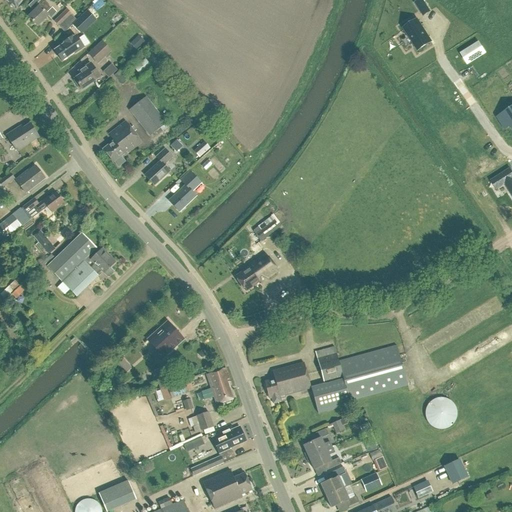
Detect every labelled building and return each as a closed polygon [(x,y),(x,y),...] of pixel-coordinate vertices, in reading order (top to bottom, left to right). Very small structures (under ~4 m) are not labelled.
[(33,12),(27,18),(37,28),(48,17),(50,19),(56,13),(43,0),(35,0),(28,7),(33,12)] [(425,4),(418,8),(420,12),(422,15),(429,11),(427,8),(425,4)] [(67,9),(54,22),(63,31),(64,32),(72,25),(77,21),(76,20),(72,16),(72,15),(67,9)] [(76,20),(77,21),(72,25),(80,33),(94,19),(86,11),(76,20)] [(132,19),(124,23),(127,29),(135,24),(132,19)] [(417,20),(404,29),(418,51),(432,42),(417,20)] [(63,44),(54,51),(61,61),(74,53),(74,54),(83,48),(76,39),(75,36),(72,38),(72,37),(63,44)] [(130,44),(136,50),(144,42),(139,36),(130,44)] [(98,65),(112,52),(102,41),(88,55),(98,65)] [(479,42),(464,52),(471,63),(486,54),(479,42)] [(140,76),(151,66),(146,59),(134,69),(140,76)] [(81,90),(94,81),(92,79),(98,76),(89,63),(77,71),(80,75),(74,79),(78,84),(76,85),(79,89),(80,88),(81,90)] [(125,87),(132,80),(116,63),(109,71),(125,87)] [(172,126),(153,97),(135,108),(154,138),(172,126)] [(511,109),(503,115),(511,128),(511,109)] [(124,157),(141,144),(125,122),(107,136),(112,142),(102,150),(112,163),(114,162),(118,167),(124,162),(120,157),(123,155),(124,157)] [(40,138),(30,123),(23,128),(22,125),(6,136),(17,153),(40,138)] [(176,141),(170,146),(176,153),(182,147),(176,141)] [(153,186),(169,172),(163,165),(172,158),(164,149),(155,157),(160,162),(144,176),(153,186)] [(44,178),(36,167),(28,173),(26,171),(15,180),(25,193),(44,178)] [(499,176),(493,180),(499,189),(505,185),(511,195),(511,172),(510,169),(508,170),(506,171),(499,176)] [(0,183),(3,188),(15,179),(11,173),(0,181),(0,183)] [(185,207),(196,198),(191,192),(200,184),(190,173),(181,181),(185,186),(169,201),(179,212),(184,207),(185,207)] [(20,188),(13,191),(17,199),(23,196),(20,188)] [(22,208),(27,214),(31,220),(40,213),(39,211),(46,206),(51,213),(64,203),(56,192),(49,198),(48,197),(40,203),(35,198),(22,208)] [(0,238),(2,241),(21,226),(12,215),(0,224),(0,238)] [(260,240),(280,223),(273,215),(253,231),(260,240)] [(40,231),(33,236),(38,243),(45,250),(48,254),(54,249),(45,237),(40,231)] [(91,259),(88,256),(96,248),(82,233),(48,267),(77,297),(99,276),(97,275),(102,270),(107,276),(110,276),(113,273),(113,271),(110,267),(116,262),(102,248),(91,259)] [(259,283),(276,271),(263,253),(247,264),(249,267),(235,277),(240,285),(239,285),(242,290),(244,289),(245,292),(258,282),(259,283)] [(7,298),(19,285),(15,281),(2,294),(7,298)] [(20,286),(9,296),(14,301),(23,293),(21,292),(24,290),(20,286)] [(158,362),(184,339),(168,321),(148,339),(157,350),(152,354),(158,362)] [(311,389),(318,416),(351,407),(352,409),(361,407),(359,400),(407,387),(396,347),(338,363),(334,348),(314,353),(323,385),(311,389)] [(126,363),(121,357),(116,361),(121,367),(126,363)] [(160,388),(176,383),(170,365),(155,370),(160,388)] [(285,397),(311,390),(304,365),(272,374),(274,380),(265,383),(269,400),(271,399),(272,405),(286,402),(285,397)] [(215,403),(232,398),(227,382),(230,381),(226,367),(206,373),(211,389),(202,392),(204,401),(213,398),(215,403)] [(172,400),(189,394),(185,382),(168,388),(172,400)] [(162,401),(168,399),(166,390),(160,391),(162,401)] [(186,412),(194,409),(191,399),(183,402),(186,412)] [(425,412),(424,415),(424,417),(425,419),(425,421),(426,423),(428,425),(429,427),(431,428),(433,429),(435,430),(437,431),(439,431),(441,431),(443,431),(446,430),(448,429),(449,428),(451,426),(453,425),(454,423),(455,421),(455,419),(456,417),(456,414),(456,412),(455,410),(454,408),(453,406),(452,404),(450,403),(448,402),(446,401),(444,400),(442,399),(440,399),(438,399),(436,400),(434,401),(432,402),(430,403),(428,405),(427,406),(426,408),(425,410),(425,412)] [(214,428),(209,412),(188,419),(191,427),(199,425),(201,432),(214,428)] [(344,431),(342,426),(340,421),(332,424),(336,434),(344,431)] [(243,441),(237,427),(226,432),(226,431),(210,438),(219,457),(230,452),(228,448),(243,441)] [(326,449),(332,447),(329,442),(324,444),(321,438),(328,435),(325,429),(309,436),(312,443),(305,446),(310,458),(326,450),(326,449)] [(372,437),(364,440),(368,451),(376,448),(372,437)] [(191,442),(184,445),(186,451),(194,448),(191,442)] [(326,450),(310,458),(315,470),(323,466),(326,471),(341,464),(339,458),(331,461),(328,455),(334,453),(332,447),(326,449),(326,450)] [(369,455),(372,462),(382,458),(379,450),(369,455)] [(478,461),(482,470),(496,464),(492,455),(478,461)] [(219,457),(206,463),(209,471),(222,465),(219,457)] [(151,463),(144,466),(146,472),(154,468),(151,463)] [(330,479),(320,483),(325,495),(344,488),(349,485),(351,485),(346,473),(344,468),(328,474),(330,479)] [(233,478),(230,471),(203,483),(214,509),(241,498),(240,495),(252,491),(244,473),(233,478)] [(376,474),(361,480),(366,492),(382,486),(381,485),(381,484),(376,474)] [(427,482),(412,489),(413,491),(414,494),(417,500),(432,493),(431,491),(428,485),(427,482)] [(344,488),(325,495),(331,508),(346,501),(349,507),(359,502),(356,497),(349,500),(344,488)] [(172,504),(170,498),(158,503),(161,509),(155,511),(243,511),(242,511),(239,511),(187,511),(182,500),(172,504)] [(74,511),(101,511),(102,511),(101,509),(100,507),(99,505),(98,504),(97,502),(95,501),(93,500),(91,500),(89,499),(87,499),(85,500),(83,500),(81,501),(79,502),(78,504),(77,505),(76,507),(75,509),(74,511)]
